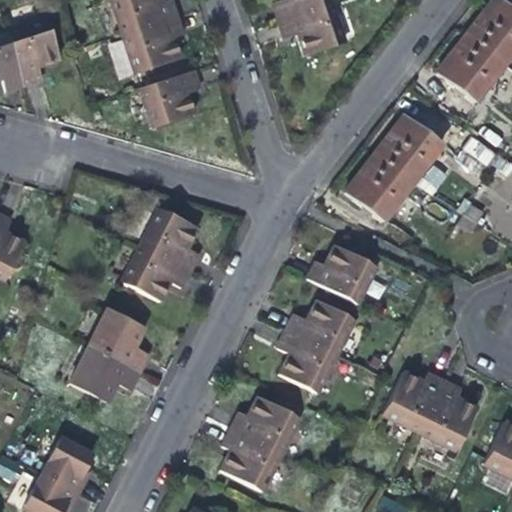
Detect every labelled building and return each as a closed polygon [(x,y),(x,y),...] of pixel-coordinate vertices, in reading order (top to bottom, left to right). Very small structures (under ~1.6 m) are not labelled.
[(106,0),(118,35),(119,38),(125,57),(131,76),(176,61),(172,50),(170,43),(169,39),(177,36),(172,20),(172,19),(166,0),(157,3),(156,0),(106,0)] [(342,44),(330,5),(327,0),(281,0),(282,2),(270,5),(275,23),(281,41),(294,37),(296,44),(301,58),(342,44)] [(478,22),(464,40),(502,67),(511,53),(511,14),(494,1),(478,22)] [(3,35),(0,35),(0,93),(1,95),(19,89),(23,88),(32,85),(36,84),(33,71),(46,67),(55,64),(42,23),(17,31),(3,35)] [(472,106),(502,67),(464,40),(448,59),(435,77),(472,106)] [(195,89),(190,71),(135,89),(148,129),(190,115),(187,105),(183,94),(195,89)] [(388,139),(373,158),(410,187),(439,148),(402,119),(388,139)] [(511,131),(496,119),(490,127),(510,142),(511,139),(511,131)] [(511,143),(511,142),(510,142),(490,127),(486,124),(477,137),(502,156),(511,143)] [(466,167),(489,183),(497,170),(476,155),(466,167)] [(380,226),(410,187),(373,158),(354,182),(342,197),(380,226)] [(432,165),(417,184),(430,194),(445,175),(432,165)] [(466,209),(461,218),(475,226),(480,217),(466,209)] [(176,292),(184,275),(193,258),(183,252),(185,247),(193,232),(154,212),(135,250),(116,287),(155,307),(160,297),(165,287),(176,292)] [(0,281),(2,282),(13,261),(22,244),(7,236),(2,234),(8,222),(0,217),(0,281)] [(469,236),(475,226),(461,218),(455,227),(469,236)] [(304,283),(354,308),(374,269),(332,248),(325,262),(321,269),(313,265),(304,283)] [(353,324),(314,305),(309,315),(305,322),(304,324),(292,318),(283,336),(275,353),(287,358),(282,369),(276,381),(315,400),(321,388),(334,363),(344,342),(353,324)] [(124,325),(103,314),(84,351),(66,387),(85,397),(103,406),(108,397),(112,388),(126,394),(134,378),(144,359),(131,351),(136,342),(140,333),(124,325)] [(411,376),(401,371),(379,414),(416,432),(451,449),(454,451),(471,417),(474,410),(471,409),(465,406),(455,400),(455,399),(460,389),(442,380),(426,373),(421,382),(411,376)] [(297,422),(254,400),(251,408),(245,420),(236,415),(231,425),(227,433),(219,449),(228,453),(223,463),(219,471),(261,493),(278,460),(284,449),(297,422)] [(511,427),(510,426),(502,422),(497,431),(480,464),(511,480),(511,427)] [(58,446),(55,444),(36,479),(18,511),(58,511),(61,508),(67,511),(73,499),(80,487),(74,484),(79,475),(86,461),(58,446)] [(74,484),(80,487),(85,478),(79,475),(74,484)]
